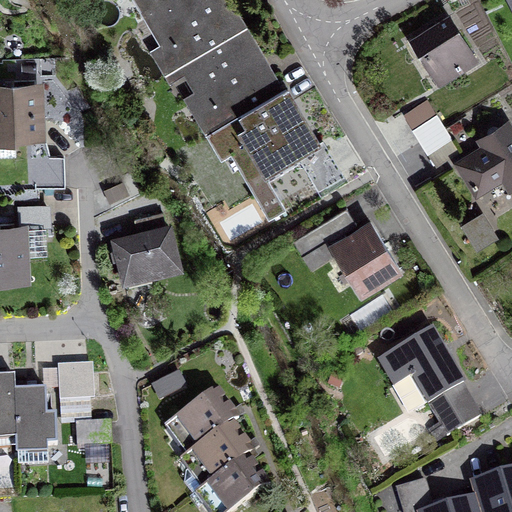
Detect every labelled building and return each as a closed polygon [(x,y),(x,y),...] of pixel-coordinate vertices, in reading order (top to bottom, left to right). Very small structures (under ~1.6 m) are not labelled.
[(154,51),(167,74),(245,28),(227,0),(167,0),(148,11),(167,44),(154,51)] [(441,80),(475,59),(448,16),(412,39),(423,57),(426,55),(441,80)] [(195,111),(208,134),(286,88),(284,86),(280,88),(245,28),(167,74),(170,79),(187,69),(208,104),(195,111)] [(32,133),(32,116),(36,114),(38,110),(37,86),(0,87),(0,157),(15,157),(15,134),(32,133)] [(286,88),(208,134),(222,157),(235,149),(253,181),(318,143),(286,88)] [(413,130),(420,142),(444,127),(436,115),(413,130)] [(457,164),(476,194),(502,177),(510,189),(511,188),(511,130),(507,123),(479,140),(484,147),(457,164)] [(444,127),(420,142),(427,153),(451,139),(444,127)] [(343,175),(328,149),(303,164),(318,189),(343,175)] [(65,187),(64,157),(34,158),(35,188),(65,187)] [(138,180),(108,185),(111,200),(140,195),(138,180)] [(327,241),(360,295),(400,270),(370,222),(347,237),(343,232),(356,224),(346,208),(293,241),(303,257),(327,241)] [(138,234),(115,240),(124,277),(178,264),(168,226),(166,227),(162,213),(134,220),(138,234)] [(481,247),(496,237),(491,228),(486,231),(477,217),(463,225),(472,241),(475,238),(481,247)] [(0,229),(0,277),(24,277),(21,229),(0,229)] [(431,332),(380,362),(406,407),(418,411),(463,385),(431,332)] [(73,369),(75,399),(89,398),(88,368),(73,369)] [(75,399),(73,369),(59,370),(60,400),(75,399)] [(154,385),(161,398),(185,386),(178,373),(154,385)] [(15,392),(15,391),(14,377),(0,377),(0,447),(11,447),(11,442),(16,442),(16,432),(15,392)] [(171,423),(192,451),(233,422),(239,418),(217,388),(171,423)] [(47,416),(46,390),(15,391),(15,392),(16,432),(16,442),(18,464),(48,463),(47,446),(57,445),(56,415),(47,416)] [(481,416),(474,404),(429,430),(436,442),(481,416)] [(77,446),(111,444),(110,421),(76,424),(77,446)] [(233,422),(192,451),(186,456),(193,466),(186,472),(184,483),(193,495),(201,489),(207,484),(248,455),(254,451),(233,422)] [(248,455),(207,484),(201,489),(218,511),(231,511),(269,484),(248,455)] [(511,511),(511,470),(470,483),(475,498),(479,511),(511,511)] [(432,510),(423,481),(397,489),(403,511),(479,511),(475,498),(432,510)]
